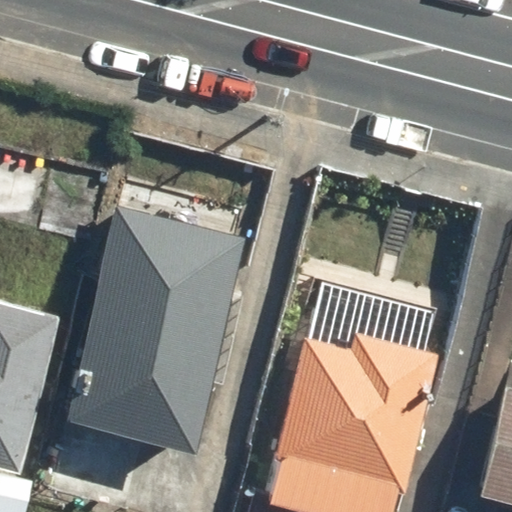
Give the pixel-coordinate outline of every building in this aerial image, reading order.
[(54,153),(0,140),(0,220),(37,229),(54,153)] [(70,421),(192,451),(244,238),(122,208),(70,421)] [(0,468),(5,470),(45,317),(0,305),(0,468)] [(338,340),(291,329),(260,457),(327,473),(317,511),(378,511),(384,489),(391,491),(427,346),(341,325),(338,340)] [(511,386),(495,382),(468,490),(511,501),(511,386)] [(13,511),(21,476),(0,472),(0,511),(13,511)]
